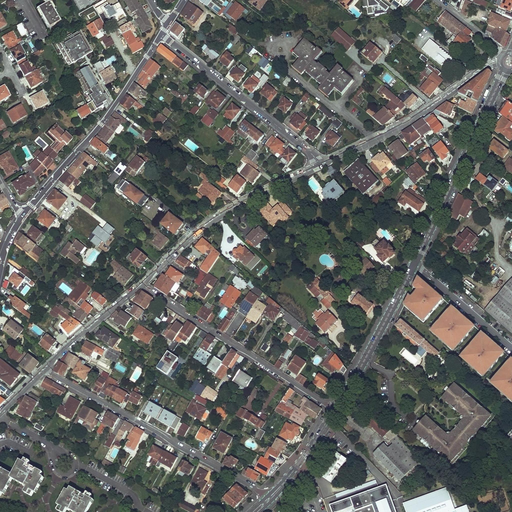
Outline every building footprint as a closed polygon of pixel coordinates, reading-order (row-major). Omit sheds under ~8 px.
[(44,0),(47,3),(38,8),(49,27),(60,21),(56,13),(57,12),(55,9),(54,10),(49,2),(51,0),(44,0)] [(143,33),(151,28),(147,21),(144,16),(145,15),(141,7),(140,8),(137,3),(135,0),(125,0),(132,13),(134,11),(139,19),(136,20),(143,33)] [(233,0),(223,12),(235,22),(242,13),(245,16),(249,11),(235,0),(233,0)] [(249,0),(248,1),(259,10),(267,0),(249,0)] [(342,0),(343,0),(341,3),(348,8),(352,4),(355,1),(354,0),(342,0)] [(362,0),(364,8),(367,7),(368,14),(374,14),(373,7),(380,6),(387,11),(390,8),(380,0),(362,0)] [(396,0),(395,0),(392,5),(397,8),(401,3),(396,0)] [(412,0),(409,5),(416,11),(422,3),(424,0),(412,0)] [(461,13),(466,17),(472,3),(466,0),(461,13)] [(511,0),(504,0),(501,8),(511,11),(511,6),(511,0)] [(194,24),(194,25),(202,14),(189,3),(181,15),(185,18),(194,24)] [(438,21),(453,34),(462,24),(446,11),(438,21)] [(492,38),(503,47),(505,47),(507,41),(511,34),(507,31),(511,18),(511,17),(505,15),(501,14),(500,16),(503,17),(502,19),(496,16),(493,15),(489,26),(497,29),(494,34),(492,38)] [(93,22),(97,29),(100,27),(101,29),(105,27),(100,18),(93,22)] [(185,18),(184,20),(192,26),(194,24),(185,18)] [(119,29),(133,54),(144,47),(138,37),(135,39),(133,35),(130,31),(134,29),(130,23),(119,29)] [(170,33),(178,39),(184,29),(177,24),(170,33)] [(441,38),(451,46),(454,42),(463,32),(464,31),(466,27),(462,24),(453,34),(449,40),(444,36),(441,38)] [(233,26),(230,30),(236,35),(237,34),(239,31),(233,26)] [(497,29),(489,26),(486,31),(494,34),(497,29)] [(464,31),(469,36),(472,32),(466,27),(464,31)] [(332,35),(348,50),(355,42),(339,28),(332,35)] [(69,64),(92,51),(80,30),(57,44),(69,64)] [(454,42),(463,50),(472,39),(463,32),(454,42)] [(3,38),(7,45),(10,43),(12,47),(18,44),(17,42),(16,40),(12,33),(3,38)] [(232,40),(236,44),(241,37),(237,34),(236,35),(232,40)] [(392,39),(398,44),(402,39),(395,35),(392,39)] [(100,39),(106,48),(114,43),(110,37),(108,39),(106,36),(100,39)] [(336,88),(342,94),(354,80),(342,71),(343,69),(338,65),(330,75),(326,72),(327,70),(319,63),(318,65),(315,62),(323,52),(318,48),(316,49),(304,39),(293,53),(300,58),(293,67),(301,74),(306,70),(323,85),(319,89),(328,97),(336,88)] [(421,49),(448,71),(456,62),(452,58),(452,57),(450,57),(450,56),(448,56),(448,54),(446,54),(446,52),(444,52),(444,50),(442,51),(442,49),(439,48),(439,47),(430,39),(421,49)] [(365,56),(374,64),(383,53),(371,43),(366,49),(362,54),(365,57),(365,56)] [(10,51),(15,59),(24,54),(19,45),(18,44),(12,47),(14,49),(10,51)] [(179,59),(161,45),(157,50),(183,70),(184,70),(188,65),(183,62),(182,63),(178,61),(179,59)] [(245,52),(249,55),(251,53),(254,48),(250,45),(245,52)] [(206,55),(214,62),(220,55),(211,49),(210,50),(207,48),(205,51),(208,54),(206,55)] [(220,61),(228,68),(234,60),(230,57),(231,56),(227,52),(220,61)] [(99,74),(105,85),(116,78),(102,54),(100,55),(108,69),(99,74)] [(419,57),(425,62),(428,59),(422,54),(419,57)] [(258,63),(265,68),(270,62),(264,56),(258,63)] [(143,71),(152,78),(161,68),(151,60),(143,71)] [(30,68),(27,63),(19,67),(25,77),(36,70),(34,66),(30,68)] [(231,76),(238,82),(244,75),(242,74),(246,69),(242,65),(237,70),(236,69),(231,76)] [(434,73),(438,77),(441,73),(437,69),(436,70),(431,66),(428,69),(434,73)] [(25,77),(31,88),(42,81),(36,70),(25,77)] [(139,84),(144,88),(152,78),(143,71),(138,77),(142,80),(139,84)] [(429,79),(438,87),(442,81),(438,77),(434,73),(431,77),(424,72),(422,73),(423,74),(425,76),(429,79)] [(469,98),(478,103),(482,96),(488,81),(492,74),(489,72),(459,94),(466,97),(469,98)] [(244,87),(252,93),(260,82),(253,76),(244,87)] [(94,83),(91,77),(84,81),(87,87),(94,83)] [(283,83),(286,86),(291,80),(288,77),(283,83)] [(421,89),(429,97),(438,87),(429,79),(421,89)] [(106,104),(94,83),(87,87),(83,89),(85,93),(85,94),(85,95),(82,97),(82,98),(85,102),(88,101),(94,112),(106,104)] [(129,92),(137,98),(143,90),(135,83),(129,92)] [(195,92),(203,99),(208,92),(200,85),(195,92)] [(261,93),(268,99),(269,96),(272,98),(277,92),(268,85),(261,93)] [(0,87),(0,101),(10,96),(4,86),(0,87)] [(387,109),(394,116),(406,106),(398,99),(383,86),(378,91),(382,95),(383,93),(393,102),(386,108),(387,109)] [(72,89),(78,100),(82,98),(82,97),(79,91),(76,87),(72,89)] [(170,93),(181,101),(184,98),(173,89),(170,93)] [(147,100),(151,94),(144,90),(141,96),(147,100)] [(406,106),(409,108),(418,99),(410,91),(406,95),(410,98),(408,100),(402,94),(398,99),(406,106)] [(30,98),(36,109),(48,103),(42,92),(30,98)] [(210,103),(216,109),(220,106),(225,99),(218,93),(217,94),(214,92),(209,98),(212,100),(210,103)] [(305,102),(311,96),(306,93),(301,99),(305,102)] [(351,99),(359,106),(361,103),(355,98),(358,95),(356,93),(351,99)] [(120,104),(128,111),(134,104),(138,108),(140,105),(137,102),(127,95),(120,104)] [(279,108),(286,113),(292,104),(283,97),(278,103),(281,105),(279,108)] [(476,108),(478,103),(469,98),(467,103),(462,101),(459,108),(473,115),(476,108)] [(436,111),(450,117),(455,106),(448,103),(436,111)] [(511,105),(508,103),(506,106),(505,105),(502,109),(503,109),(499,114),(503,118),(508,122),(511,124),(511,105)] [(75,111),(81,120),(91,113),(86,104),(75,111)] [(190,112),(194,115),(200,108),(196,105),(190,112)] [(224,116),(228,119),(231,115),(234,118),(240,110),(233,105),(224,116)] [(319,109),(330,119),(333,115),(321,105),(319,109)] [(15,109),(17,114),(23,110),(20,106),(15,109)] [(163,113),(168,117),(172,113),(169,110),(166,108),(163,113)] [(8,113),(13,123),(26,115),(23,110),(17,114),(15,109),(8,113)] [(377,120),(382,126),(394,116),(387,109),(377,117),(370,109),(366,112),(376,120),(377,120)] [(207,114),(215,120),(218,115),(213,111),(212,111),(210,110),(207,114)] [(106,125),(115,132),(121,124),(126,123),(126,121),(124,119),(115,112),(106,125)] [(201,121),(209,127),(215,120),(207,114),(201,121)] [(291,123),(298,128),(304,121),(295,114),(290,119),(293,121),(291,123)] [(433,130),(436,134),(444,128),(434,116),(431,114),(425,119),(433,130)] [(438,118),(446,124),(448,121),(439,116),(438,118)] [(154,121),(161,126),(164,123),(157,117),(154,121)] [(500,124),(495,132),(498,134),(499,133),(511,142),(511,140),(511,131),(510,129),(511,126),(511,124),(508,122),(503,118),(499,123),(500,124)] [(433,130),(425,119),(413,127),(420,137),(424,142),(427,140),(424,136),(433,130)] [(239,128),(249,136),(255,129),(245,121),(239,128)] [(55,122),(51,127),(53,129),(51,132),(58,138),(55,141),(45,153),(48,156),(51,159),(56,154),(56,153),(65,144),(66,145),(72,138),(55,122)] [(96,138),(105,145),(115,132),(106,125),(102,130),(96,138)] [(307,135),(313,141),(319,133),(310,125),(306,131),(308,133),(307,135)] [(53,129),(51,127),(46,132),(55,141),(58,138),(51,132),(53,129)] [(219,135),(223,138),(228,132),(230,129),(227,127),(219,135)] [(404,139),(409,145),(420,137),(413,127),(399,136),(403,140),(404,139)] [(238,129),(248,137),(249,136),(239,128),(238,129)] [(249,136),(258,143),(264,136),(255,129),(249,136)] [(2,134),(4,139),(11,135),(8,130),(2,134)] [(143,140),(147,143),(153,136),(145,130),(143,134),(146,136),(143,140)] [(327,141),(333,146),(340,138),(331,131),(326,137),(328,139),(327,141)] [(223,138),(228,142),(232,135),(228,132),(223,138)] [(267,144),(280,155),(285,149),(282,147),(284,145),(273,137),(267,144)] [(97,147),(105,154),(109,149),(105,145),(96,138),(91,144),(97,149),(97,147)] [(432,147),(427,140),(424,142),(429,149),(432,147)] [(390,148),(399,160),(408,153),(399,141),(390,148)] [(494,141),(489,148),(503,159),(504,157),(508,152),(494,141)] [(434,149),(443,161),(448,158),(446,155),(450,152),(442,142),(434,149)] [(283,157),(290,163),(296,154),(289,149),(287,151),(285,149),(280,155),(278,158),(280,160),(283,157)] [(246,156),(251,160),(257,155),(257,154),(251,150),(246,156)] [(112,160),(116,156),(111,151),(107,156),(112,160)] [(421,157),(425,163),(429,161),(430,163),(435,159),(429,151),(421,157)] [(18,169),(8,152),(0,157),(0,160),(3,166),(2,166),(7,175),(18,169)] [(33,172),(36,178),(44,167),(47,169),(53,161),(51,159),(48,156),(46,157),(40,152),(28,166),(29,168),(32,173),(33,172)] [(68,171),(77,179),(93,160),(85,152),(68,171)] [(379,156),(373,160),(381,170),(384,174),(393,166),(384,154),(380,157),(379,156)] [(126,171),(133,177),(145,162),(138,157),(126,171)] [(241,174),(251,183),(259,173),(255,170),(258,167),(247,158),(244,161),(248,164),(241,174)] [(483,159),(480,162),(486,167),(489,163),(483,159)] [(511,160),(509,159),(503,167),(511,174),(511,173),(511,160)] [(345,173),(364,194),(378,181),(359,161),(345,173)] [(114,171),(120,176),(127,167),(121,162),(114,171)] [(408,173),(416,182),(426,174),(418,164),(408,173)] [(334,166),(333,165),(327,168),(332,176),(339,172),(334,166)] [(12,184),(19,196),(25,192),(24,191),(34,185),(34,184),(38,182),(36,178),(33,172),(32,173),(29,168),(24,170),(27,175),(12,184)] [(59,181),(68,188),(74,181),(78,185),(81,181),(77,179),(68,171),(59,181)] [(107,180),(112,184),(119,176),(114,172),(107,180)] [(468,175),(463,185),(466,187),(467,183),(471,185),(475,180),(474,179),(468,175)] [(475,177),(474,179),(475,180),(493,193),(499,185),(499,183),(494,180),(493,180),(492,180),(492,179),(490,178),(488,180),(480,175),(478,178),(475,177)] [(215,182),(225,190),(226,187),(222,184),(225,180),(220,176),(215,182)] [(229,186),(239,194),(247,183),(238,176),(229,186)] [(387,186),(388,187),(391,184),(386,178),(383,181),(387,186)] [(415,184),(409,178),(404,182),(409,187),(410,186),(409,186),(411,184),(413,186),(415,184)] [(506,187),(509,183),(508,182),(503,179),(500,183),(506,187)] [(123,180),(116,188),(124,194),(123,195),(141,209),(149,198),(147,196),(146,197),(142,194),(143,193),(138,190),(137,191),(133,187),(134,186),(129,183),(128,184),(123,180)] [(335,180),(323,191),(324,192),(332,201),(333,203),(346,192),(335,180)] [(200,192),(213,203),(221,193),(208,182),(200,192)] [(367,205),(371,210),(392,191),(388,187),(387,186),(367,205)] [(51,204),(59,210),(67,200),(54,189),(47,198),(52,202),(51,204)] [(399,203),(405,207),(408,203),(420,212),(427,202),(409,190),(399,203)] [(324,192),(322,194),(330,203),(332,201),(324,192)] [(0,208),(9,203),(3,193),(0,194),(0,208)] [(81,200),(91,208),(95,203),(85,194),(81,200)] [(459,195),(453,206),(463,211),(469,200),(459,195)] [(74,202),(80,207),(82,205),(76,200),(76,199),(71,196),(68,199),(73,203),(74,202)] [(268,204),(260,211),(273,225),(280,219),(283,222),(288,217),(287,216),(292,212),(283,202),(278,206),(277,205),(273,209),(268,204)] [(453,206),(448,217),(456,221),(463,211),(453,206)] [(204,210),(209,216),(213,214),(208,208),(204,210)] [(39,221),(49,228),(56,219),(55,218),(58,216),(49,209),(47,212),(46,211),(39,221)] [(166,221),(162,225),(174,234),(177,230),(178,231),(183,224),(170,214),(165,220),(166,221)] [(152,242),(160,249),(168,239),(148,222),(146,224),(158,234),(152,242)] [(102,241),(105,244),(115,229),(107,223),(103,229),(98,225),(92,233),(95,235),(91,241),(98,247),(102,241)] [(27,237),(34,243),(37,240),(42,233),(34,227),(27,237)] [(248,239),(256,247),(268,235),(261,229),(257,233),(256,231),(248,239)] [(474,247),(479,241),(467,230),(462,237),(460,236),(457,240),(458,241),(454,246),(463,254),(464,253),(471,245),(474,247)] [(15,243),(33,257),(40,248),(34,243),(27,237),(20,232),(15,243)] [(437,238),(435,242),(446,251),(449,247),(438,238),(437,238)] [(70,242),(61,254),(66,258),(67,256),(73,261),(77,256),(74,254),(77,250),(79,252),(84,246),(77,240),(73,245),(70,242)] [(200,269),(208,274),(221,255),(203,240),(195,247),(203,255),(205,253),(209,257),(200,269)] [(358,246),(361,249),(364,246),(360,240),(356,243),(358,246)] [(379,257),(384,263),(390,258),(392,259),(396,256),(392,251),(393,251),(391,248),(389,249),(385,244),(377,251),(381,255),(379,257)] [(467,255),(474,247),(471,245),(464,253),(467,255)] [(355,248),(360,254),(363,252),(361,249),(358,246),(355,248)] [(238,261),(240,259),(247,266),(255,257),(245,248),(244,249),(241,247),(238,250),(237,250),(236,250),(235,250),(234,251),(234,252),(234,253),(234,254),(236,257),(235,258),(238,261)] [(33,257),(38,261),(45,252),(40,248),(33,257)] [(436,248),(432,255),(452,270),(456,263),(436,248)] [(128,260),(139,268),(148,258),(137,249),(128,260)] [(176,263),(187,270),(192,264),(187,260),(180,256),(176,263)] [(192,264),(196,266),(198,264),(194,259),(189,256),(187,260),(192,264)] [(114,277),(125,285),(133,275),(113,259),(109,264),(117,271),(114,277)] [(359,266),(367,274),(375,268),(367,259),(359,266)] [(229,269),(237,275),(240,271),(232,265),(229,269)] [(357,267),(365,275),(367,274),(359,266),(357,267)] [(19,272),(26,277),(29,272),(23,267),(19,272)] [(499,277),(505,272),(501,267),(495,271),(499,277)] [(177,283),(179,285),(185,276),(173,269),(170,274),(169,273),(167,277),(177,283)] [(10,281),(18,287),(25,280),(29,283),(31,281),(29,279),(26,277),(19,272),(17,274),(16,274),(10,281)] [(201,295),(205,298),(210,291),(206,288),(208,285),(212,287),(216,280),(208,274),(198,289),(202,292),(201,295)] [(155,288),(168,296),(177,283),(167,277),(164,275),(155,288)] [(231,287),(221,302),(231,308),(241,293),(238,291),(240,287),(244,290),(248,285),(236,277),(233,282),(237,285),(234,289),(231,287)] [(443,299),(418,278),(413,288),(417,291),(411,298),(409,296),(403,306),(423,323),(443,299)] [(511,280),(511,279),(485,311),(511,334),(511,280)] [(321,294),(325,298),(329,295),(317,280),(312,284),(321,294)] [(72,300),(80,307),(85,301),(89,296),(86,294),(91,288),(82,281),(69,298),(72,300)] [(308,288),(316,298),(321,294),(312,284),(308,288)] [(251,294),(259,299),(264,292),(256,285),(251,294)] [(185,297),(190,300),(194,295),(186,290),(185,292),(187,294),(185,297)] [(92,297),(103,305),(107,300),(96,292),(92,297)] [(134,302),(145,310),(153,299),(144,293),(141,297),(139,295),(134,302)] [(239,312),(247,317),(258,301),(259,299),(251,294),(239,312)] [(362,312),(366,314),(372,306),(359,296),(352,305),(357,308),(355,310),(360,314),(362,312)] [(11,305),(21,313),(27,305),(16,298),(11,305)] [(321,302),(327,309),(331,305),(328,302),(325,298),(321,302)] [(302,325),(271,299),(268,304),(271,305),(265,316),(276,322),(281,312),(286,315),(284,318),(298,330),(302,325)] [(86,317),(90,320),(94,317),(89,313),(80,307),(72,300),(69,303),(78,310),(73,316),(81,322),(86,317)] [(80,307),(89,313),(93,308),(85,301),(80,307)] [(247,317),(255,323),(266,306),(258,301),(247,317)] [(130,314),(139,320),(144,312),(135,306),(130,314)] [(195,314),(198,316),(204,308),(200,306),(195,314)] [(198,316),(207,321),(213,312),(205,306),(204,308),(198,316)] [(475,327),(451,307),(430,331),(453,352),(475,327)] [(60,316),(63,312),(57,308),(54,312),(60,316)] [(115,321),(126,327),(132,319),(121,312),(119,314),(117,312),(112,316),(116,320),(115,321)] [(207,321),(211,324),(217,315),(213,312),(207,321)] [(316,325),(325,334),(329,330),(334,325),(338,321),(329,312),(323,317),(322,316),(319,319),(320,321),(316,325)] [(219,329),(223,333),(234,317),(229,313),(219,329)] [(61,327),(68,334),(80,324),(72,318),(67,322),(66,323),(64,321),(61,324),(62,326),(61,327)] [(4,330),(16,340),(24,330),(12,320),(4,330)] [(440,353),(401,320),(396,326),(435,359),(440,353)] [(33,329),(34,330),(37,326),(32,321),(29,327),(32,330),(33,329)] [(173,343),(176,346),(180,340),(184,342),(187,338),(188,339),(196,327),(188,321),(183,328),(174,342),(173,343)] [(163,335),(174,342),(183,328),(176,323),(173,328),(169,325),(163,335)] [(296,337),(304,341),(310,334),(301,328),(296,337)] [(109,347),(110,348),(114,342),(116,343),(119,339),(105,329),(102,333),(101,332),(97,337),(110,346),(109,347)] [(151,334),(160,340),(162,337),(153,331),(151,334)] [(504,352),(480,332),(459,357),(483,377),(504,352)] [(306,343),(315,348),(319,343),(317,342),(319,339),(312,333),(306,343)] [(41,345),(49,351),(56,342),(48,335),(41,345)] [(210,358),(204,355),(215,339),(208,335),(194,356),(206,364),(210,358)] [(289,344),(282,340),(268,362),(275,366),(279,360),(282,356),(287,348),(289,344)] [(79,358),(97,368),(100,362),(90,357),(93,351),(101,355),(103,351),(87,342),(79,358)] [(146,347),(152,352),(155,347),(149,343),(146,347)] [(5,354),(16,362),(22,355),(11,346),(5,354)] [(105,355),(117,361),(121,354),(110,348),(109,347),(105,355)] [(282,356),(286,359),(292,351),(287,348),(282,356)] [(226,368),(227,368),(237,354),(231,350),(223,363),(218,370),(220,372),(221,370),(223,372),(226,368)] [(157,369),(167,375),(172,369),(176,363),(179,359),(168,352),(157,369)] [(69,367),(75,370),(79,364),(83,366),(85,362),(69,353),(60,362),(69,367)] [(21,367),(30,374),(39,363),(30,355),(21,367)] [(288,368),(299,375),(307,364),(296,356),(288,368)] [(331,363),(344,373),(346,369),(336,356),(331,363)] [(2,379),(13,388),(21,376),(0,358),(0,372),(4,376),(2,379)] [(207,368),(216,374),(218,370),(223,363),(215,358),(207,368)] [(511,402),(511,359),(510,358),(488,383),(511,403),(511,402)] [(275,366),(279,369),(283,363),(279,360),(275,366)] [(55,372),(63,377),(69,367),(60,362),(55,372)] [(74,374),(84,380),(90,370),(83,366),(79,364),(75,370),(74,374)] [(137,366),(130,379),(136,383),(143,369),(137,366)] [(233,382),(246,390),(253,379),(240,371),(233,382)] [(104,383),(105,383),(109,375),(105,373),(104,372),(95,390),(99,393),(104,383)] [(153,381),(157,384),(161,376),(157,374),(153,381)] [(314,383),(322,388),(325,384),(326,384),(327,382),(327,381),(328,380),(320,374),(314,383)] [(297,380),(303,385),(307,379),(300,375),(297,380)] [(37,385),(42,388),(46,379),(45,378),(37,385)] [(42,388),(60,398),(62,393),(63,394),(66,389),(46,379),(42,388)] [(494,416),(455,383),(442,399),(463,417),(464,423),(451,436),(445,435),(426,419),(414,433),(452,465),(494,416)] [(106,395),(113,399),(118,389),(114,386),(113,387),(106,384),(99,397),(103,399),(106,395)] [(189,391),(200,397),(202,395),(206,389),(201,386),(198,389),(193,385),(189,391)] [(218,394),(207,387),(206,389),(217,396),(218,394)] [(125,402),(128,404),(129,401),(132,396),(118,389),(113,399),(123,404),(125,402)] [(217,396),(206,389),(202,395),(213,402),(217,396)] [(274,411),(287,418),(294,406),(286,402),(294,391),(290,389),(274,411)] [(129,401),(138,406),(143,399),(140,397),(141,395),(138,393),(137,395),(134,393),(132,396),(129,401)] [(38,404),(43,407),(44,404),(42,403),(43,401),(31,394),(28,398),(38,404)] [(18,414),(29,420),(36,408),(38,404),(28,398),(27,397),(18,414)] [(198,402),(209,408),(211,404),(200,398),(198,402)] [(307,414),(316,420),(322,410),(304,398),(302,401),(306,403),(301,411),(307,414)] [(58,413),(72,420),(81,404),(71,399),(65,409),(62,407),(58,413)] [(176,428),(181,417),(147,400),(141,411),(176,428)] [(188,413),(202,421),(207,411),(192,404),(188,413)] [(97,415),(87,409),(88,407),(84,405),(74,424),(76,425),(80,417),(92,424),(97,415)] [(226,415),(228,410),(218,406),(216,411),(226,415)] [(287,418),(301,426),(307,414),(301,411),(294,406),(287,418)] [(256,424),(261,427),(264,423),(240,409),(236,416),(247,422),(248,421),(256,425),(256,424)] [(106,425),(113,429),(119,419),(108,413),(104,420),(98,433),(101,434),(106,425)] [(375,416),(368,424),(382,438),(385,434),(392,441),(397,436),(391,429),(390,430),(375,416)] [(110,439),(114,441),(125,422),(121,420),(113,435),(112,435),(110,439)] [(110,449),(113,450),(118,441),(120,442),(123,437),(130,424),(125,422),(114,441),(110,449)] [(123,437),(127,439),(133,426),(130,424),(123,437)] [(178,434),(184,438),(190,428),(184,424),(178,434)] [(289,438),(293,440),(295,435),(297,435),(298,434),(299,434),(299,433),(299,432),(298,431),(300,428),(294,425),(292,427),(286,424),(280,435),(288,440),(289,438)] [(127,447),(134,452),(144,432),(133,426),(127,439),(130,440),(127,447)] [(207,439),(209,441),(213,434),(202,428),(197,438),(205,443),(207,439)] [(255,439),(259,442),(265,431),(260,429),(255,439)] [(498,432),(491,439),(496,444),(503,437),(502,437),(498,432)] [(214,448),(224,454),(233,438),(223,433),(214,448)] [(281,453),(282,454),(288,444),(278,438),(272,449),(281,453)] [(397,438),(392,443),(393,444),(406,458),(412,463),(420,471),(425,466),(412,453),(397,438)] [(155,465),(156,465),(164,449),(153,444),(148,454),(150,455),(147,460),(155,465)] [(393,444),(388,449),(389,450),(401,463),(406,458),(393,444)] [(383,445),(373,455),(383,465),(399,482),(409,472),(401,463),(389,450),(388,449),(383,445)] [(273,464),(274,464),(281,453),(272,449),(271,448),(265,459),(273,464)] [(161,465),(170,470),(177,457),(164,449),(156,465),(160,468),(161,465)] [(223,465),(233,470),(235,465),(236,466),(239,461),(230,456),(229,459),(227,457),(223,465)] [(338,456),(322,478),(331,486),(347,463),(338,456)] [(256,470),(267,476),(273,464),(265,459),(263,458),(256,470)] [(25,492),(32,496),(35,492),(36,493),(45,478),(41,477),(43,473),(29,466),(31,463),(25,460),(23,463),(21,461),(13,475),(11,479),(13,480),(28,488),(25,492)] [(179,471),(189,476),(194,468),(188,466),(189,464),(184,462),(179,471)] [(464,474),(458,479),(462,483),(476,467),(472,463),(464,474)] [(0,496),(1,498),(3,495),(4,495),(13,480),(11,479),(13,475),(0,467),(0,466),(1,465),(0,464),(0,496)] [(208,473),(207,473),(200,469),(191,484),(203,491),(205,488),(207,483),(203,481),(208,473)] [(242,475),(256,483),(260,475),(249,469),(247,471),(245,469),(242,475)] [(231,491),(241,501),(248,495),(237,485),(231,491)] [(354,511),(376,504),(384,501),(390,499),(386,487),(360,496),(361,497),(349,501),(349,503),(345,505),(343,501),(332,505),(334,511),(354,511)] [(72,511),(87,511),(94,501),(90,499),(92,496),(87,493),(85,496),(71,489),(69,492),(66,491),(58,505),(60,506),(58,510),(60,511),(66,511),(68,509),(72,511)] [(224,499),(234,508),(241,501),(231,491),(224,499)] [(480,511),(468,511),(467,507),(465,508),(465,509),(455,511),(444,511),(446,511),(444,507),(443,507),(442,503),(443,503),(441,499),(428,503),(429,507),(430,506),(432,511),(431,511),(429,511),(422,511),(421,510),(422,509),(421,506),(408,510),(408,511),(480,511)] [(189,511),(194,511),(197,507),(185,501),(181,508),(189,511)] [(388,511),(384,501),(376,504),(379,511),(388,511)]
